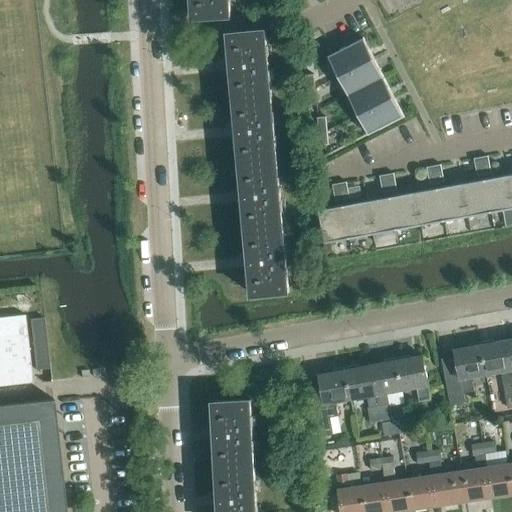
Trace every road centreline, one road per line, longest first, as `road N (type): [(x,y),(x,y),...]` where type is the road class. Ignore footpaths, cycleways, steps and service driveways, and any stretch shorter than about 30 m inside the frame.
road 1 (residential): [(167,361),(152,0)]
road 2 (residential): [(167,361),(511,296)]
road 3 (residential): [(341,172),(511,137)]
road 4 (residential): [(178,511),(167,361)]
